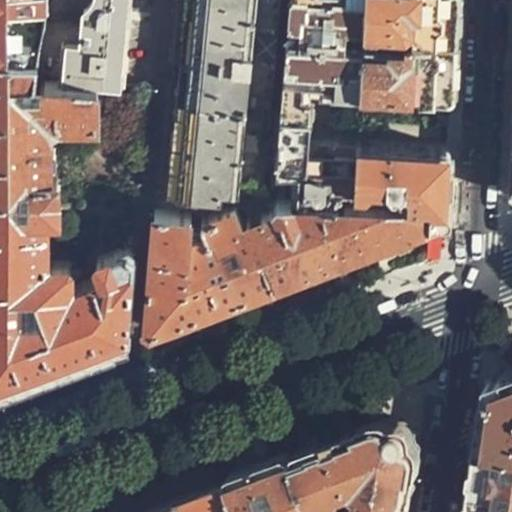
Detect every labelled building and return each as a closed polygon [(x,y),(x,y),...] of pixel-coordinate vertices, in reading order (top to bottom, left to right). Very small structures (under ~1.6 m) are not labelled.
[(0,0),(0,54),(35,52),(43,15),(43,7),(43,0),(0,0)] [(49,0),(43,7),(43,15),(35,52),(32,71),(95,79),(115,81),(124,0),(49,0)] [(176,88),(166,189),(179,191),(201,193),(219,194),(221,186),(262,185),(280,0),(184,0),(183,20),(184,22),(185,24),(187,25),(189,26),(191,27),(192,28),(190,54),(188,80),(186,80),(185,80),(183,81),(181,82),(180,82),(178,84),(176,88)] [(335,87),(358,89),(361,41),(344,40),(345,20),(362,22),(363,0),(289,0),(288,16),(300,17),(299,36),(288,35),(280,108),(308,110),(310,85),(335,87)] [(407,35),(455,38),(457,11),(457,0),(363,0),(362,22),(401,25),(404,24),(407,27),(407,35)] [(183,20),(176,88),(178,84),(180,82),(181,82),(183,81),(185,80),(186,80),(188,80),(190,54),(192,28),(191,27),(189,26),(187,25),(185,24),(184,22),(183,20)] [(447,95),(453,93),(454,66),(455,38),(407,35),(407,42),(410,47),(406,49),(402,43),(361,39),(361,41),(358,89),(447,95)] [(125,335),(132,249),(126,244),(94,256),(99,272),(69,284),(69,260),(47,259),(46,211),(58,211),(58,196),(58,174),(50,173),(51,124),(56,119),(96,120),(95,79),(32,71),(35,52),(0,54),(0,381),(48,364),(125,335)] [(307,134),(308,110),(280,108),(275,162),(290,163),(289,172),(293,173),(292,189),(313,190),(335,193),(336,181),(352,183),(354,138),(331,136),(307,134)] [(447,177),(448,149),(445,145),(354,138),(352,183),(364,184),(373,174),(384,176),(390,187),(399,187),(402,183),(406,188),(404,199),(427,201),(426,221),(445,214),(447,177)] [(339,254),(426,221),(427,201),(404,199),(335,193),(313,190),(315,196),(296,204),(290,190),(283,192),(272,196),(276,206),(242,219),(235,200),(200,214),(206,230),(189,238),(191,208),(155,206),(145,322),(150,324),(241,290),(339,254)] [(201,193),(179,191),(179,199),(201,201),(201,193)] [(490,381),(479,449),(511,455),(511,454),(511,372),(508,374),(499,377),(490,381)] [(352,511),(408,511),(418,447),(415,445),(409,442),(410,434),(406,428),(403,426),(399,426),(393,429),(389,422),(385,420),(294,454),(315,509),(331,503),(331,500),(343,495),(343,493),(356,489),(352,511)] [(472,495),(469,511),(511,511),(511,465),(509,465),(511,455),(479,449),(472,495)] [(231,477),(243,511),(315,511),(315,509),(294,454),(261,466),(231,477)] [(135,511),(243,511),(231,477),(182,495),(135,511)] [(346,511),(348,503),(322,511),(346,511)]
